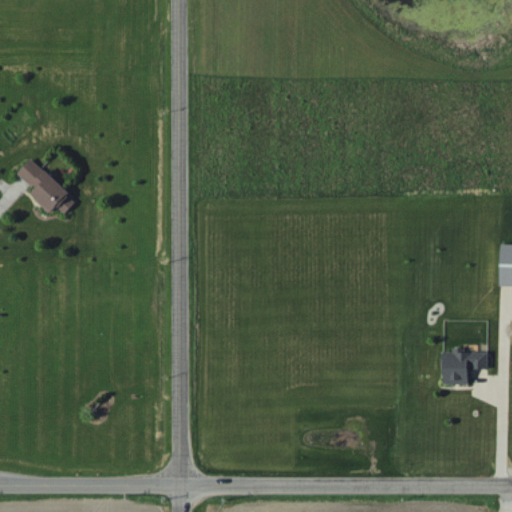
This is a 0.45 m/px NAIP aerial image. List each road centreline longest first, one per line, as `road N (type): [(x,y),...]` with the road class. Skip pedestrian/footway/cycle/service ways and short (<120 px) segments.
road 1 (residential): [(511,482),(0,480)]
road 2 (tertiary): [(176,0),(179,483)]
